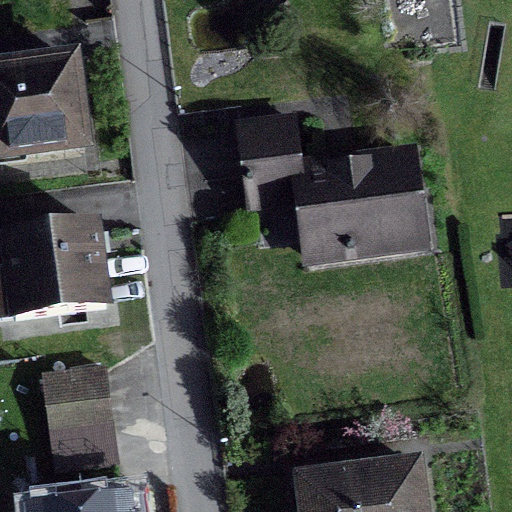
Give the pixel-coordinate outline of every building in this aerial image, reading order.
[(0,73),(0,159),(81,149),(70,64),(0,73)] [(245,211),(299,204),(296,173),(290,124),(235,131),(245,211)] [(406,159),(296,173),(299,204),(306,263),(418,249),(406,159)] [(102,312),(91,228),(1,240),(6,278),(0,278),(0,323),(12,322),(12,324),(102,312)] [(53,476),(113,469),(101,373),(41,380),(53,476)] [(357,476),(297,484),(301,511),(418,511),(413,469),(357,476)]
